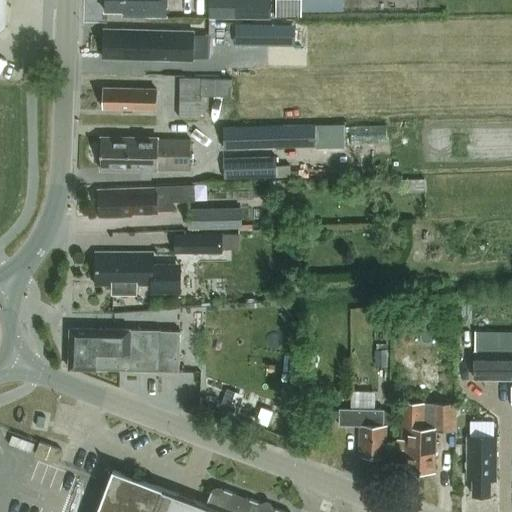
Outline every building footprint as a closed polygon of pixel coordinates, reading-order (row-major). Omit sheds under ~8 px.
[(106,0),(106,10),(124,11),(124,15),(167,17),(167,0),(106,0)] [(271,0),(208,0),(209,17),(271,18),(271,0)] [(275,0),(276,15),(302,15),(301,0),(275,0)] [(280,41),(279,18),(237,20),(238,43),(280,41)] [(193,59),(193,31),(118,29),(118,34),(106,34),(105,51),(111,51),(111,56),(157,58),(157,56),(166,56),(166,58),(193,59)] [(202,77),(180,76),(179,116),(201,117),(201,110),(207,110),(208,95),(232,95),(232,78),(202,78),(202,77)] [(104,86),(104,107),(124,107),(124,110),(133,111),(133,108),(134,107),(157,107),(157,88),(134,88),(134,87),(104,86)] [(316,123),(224,125),(224,148),(316,146),(316,123)] [(386,123),(350,124),(350,143),(387,142),(386,123)] [(136,136),(102,136),(102,151),(176,152),(191,152),(191,138),(159,137),(136,136)] [(191,168),(191,152),(176,152),(102,151),(102,168),(136,169),(136,168),(158,168),(191,168)] [(276,155),(224,157),(224,178),(291,176),(291,164),(276,165),(276,155)] [(112,193),(100,193),(100,211),(106,211),(107,216),(133,214),(133,212),(158,210),(174,210),(174,202),(195,200),(194,184),(157,186),(112,188),(112,193)] [(242,207),(189,208),(190,228),(243,226),(242,207)] [(224,252),(224,247),(224,233),(177,233),(177,252),(224,252)] [(224,233),(224,247),(241,247),(241,233),(224,233)] [(97,250),(96,277),(103,277),(103,284),(113,284),(113,292),(137,293),(137,285),(152,285),(152,292),(180,292),(181,270),(165,270),(165,264),(154,264),(154,251),(97,250)] [(71,327),(70,367),(180,370),(181,330),(162,330),(162,329),(71,327)] [(511,330),(475,331),(475,351),(511,351),(511,330)] [(375,349),(376,366),(388,366),(388,349),(375,349)] [(511,377),(511,355),(476,355),(476,377),(511,377)] [(244,394),(227,388),(221,406),(237,412),(244,394)] [(407,449),(406,469),(436,470),(437,429),(457,430),(458,402),(404,400),(402,438),(398,438),(398,448),(407,449)] [(365,448),(365,454),(382,455),(382,442),(387,442),(387,424),(385,424),(385,408),(340,407),(340,424),(361,424),(360,448),(365,448)] [(473,471),(473,494),(491,494),(492,479),(497,479),(497,436),(468,435),(468,471),(473,471)] [(61,448),(38,439),(33,452),(56,460),(61,448)] [(205,502),(112,467),(95,511),(293,511),(212,482),(205,502)]
